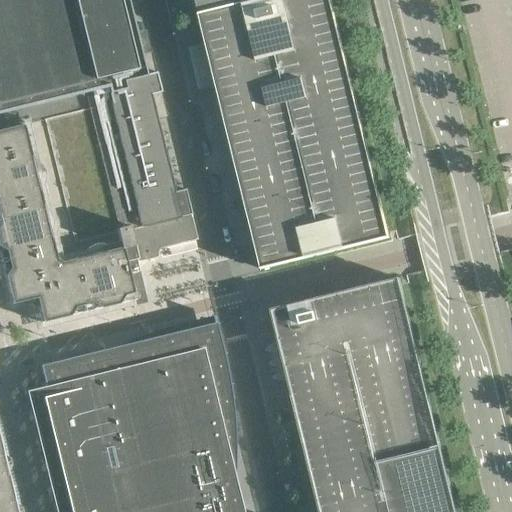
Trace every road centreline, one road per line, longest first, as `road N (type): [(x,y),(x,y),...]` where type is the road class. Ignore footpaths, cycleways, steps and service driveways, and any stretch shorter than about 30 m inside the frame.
road 1 (secondary): [(374,0),(503,511)]
road 2 (residential): [(283,511),(158,0)]
road 3 (secondary): [(511,382),(418,0)]
road 4 (unknown): [(321,75),(227,98),(259,231),(274,247),(301,249),(345,233),(355,204)]
road 5 (unknown): [(285,359),(381,331),(405,337),(453,511)]
road 6 (unknown): [(211,66),(221,62),(224,34),(297,20),(313,31),(321,75)]
road 7 (unknown): [(330,511),(285,359)]
road 8 (unknown): [(355,204),(321,75)]
